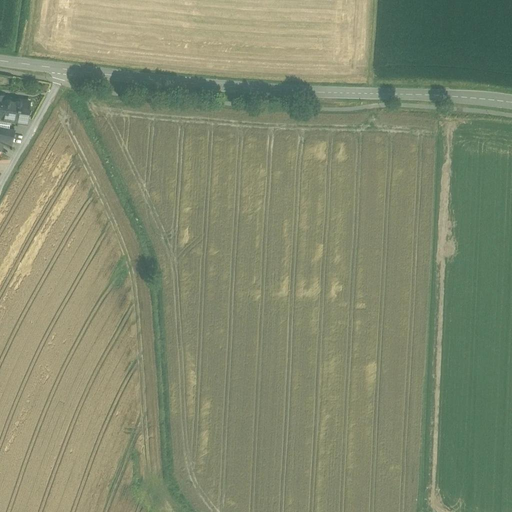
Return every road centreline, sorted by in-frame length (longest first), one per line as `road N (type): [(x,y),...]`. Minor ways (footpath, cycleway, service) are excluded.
road 1 (secondary): [(511,102),(275,91),(64,69)]
road 2 (residential): [(64,69),(0,191)]
